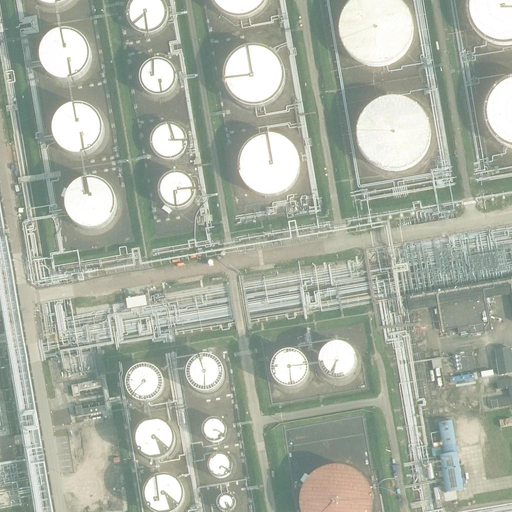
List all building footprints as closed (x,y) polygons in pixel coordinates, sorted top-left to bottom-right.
[(28,0),(33,6),(52,12),(67,7),(72,0),(28,0)] [(126,20),(130,30),(139,38),(150,39),(159,36),(165,28),(167,19),(165,10),(159,3),(152,0),(140,0),(132,5),(128,12),(126,20)] [(210,0),(213,6),(223,15),(235,19),(250,17),(261,11),(268,1),(268,0),(210,0)] [(347,50),(361,61),(383,64),(400,58),(411,45),(416,24),(410,5),(404,0),(349,0),(341,14),(339,32),(347,50)] [(472,32),(486,43),(509,47),(511,45),(511,0),(465,0),(464,14),(472,32)] [(45,81),(63,87),(78,82),(88,70),(90,55),(84,42),(71,34),(55,33),(42,41),(35,54),(36,68),(45,81)] [(221,80),(227,94),(237,103),(249,107),(264,105),(275,99),(282,89),(286,76),(284,64),(280,56),(270,47),(258,42),(245,43),(236,47),(226,56),(221,67),(221,80)] [(136,85),(140,95),(149,103),(160,104),(169,101),(176,92),(177,84),(175,75),(169,68),(161,64),(151,65),(142,70),(138,77),(136,85)] [(488,134),(502,145),(511,146),(511,73),(505,74),(491,83),(482,98),(481,116),(488,134)] [(362,156),(376,167),(399,171),(415,164),(426,151),(431,131),(425,111),(413,100),(396,94),(379,96),(365,105),(356,120),(354,138),(362,156)] [(59,156),(77,162),(92,157),(102,144),(103,130),(97,117),(85,108),(69,108),(56,115),(49,128),(50,143),(59,156)] [(148,140),(152,151),(161,158),(172,160),(181,156),(188,148),(189,139),(187,130),(181,124),(173,120),(163,120),(154,125),(150,132),(148,140)] [(237,169),(243,183),(253,191),(265,195),(281,194),(291,187),(299,177),(302,165),(300,153),(296,144),(287,136),(274,131),(262,132),(252,136),(243,145),(238,155),(237,169)] [(156,195),(159,206),(168,213),(179,215),(188,211),(195,203),(197,194),(195,185),(189,178),(180,175),(171,175),(162,180),(157,187),(156,195)] [(71,229),(89,235),(104,230),(114,217),(116,202),(110,190),(97,181),(81,181),(68,188),(61,201),(62,216),(71,229)] [(511,280),(407,297),(409,312),(436,307),(440,332),(457,329),(458,333),(470,331),(470,335),(491,331),(486,299),(511,295),(511,296),(511,280)] [(147,296),(127,298),(128,308),(148,306),(147,296)] [(356,364),(356,360),(355,356),(353,353),(350,350),(347,348),(344,346),(339,345),(337,345),(332,346),(329,347),(326,349),(324,351),(321,354),(320,358),(319,361),(319,365),(319,369),(320,372),(322,375),(325,378),(328,380),(331,382),(335,383),(338,383),(342,382),(345,381),(349,379),(351,377),(353,375),(355,372),(356,368),(356,364)] [(495,351),(498,376),(511,373),(511,362),(510,349),(495,351)] [(308,373),(308,372),(308,368),(307,365),(305,361),(302,358),(299,356),(296,354),(291,354),(288,353),(284,354),(281,355),(278,357),(276,359),(273,363),(272,366),(271,369),(271,373),(271,377),(272,380),(274,384),(277,386),(280,389),(283,390),(287,391),(290,391),(294,391),(297,389),(301,387),(303,385),(305,383),(307,380),(308,376),(308,373)] [(223,379),(223,378),(223,374),(222,371),(220,367),(217,364),(214,362),(211,360),(207,359),(204,359),(199,360),(196,361),(193,363),(191,365),(188,368),(187,372),(186,375),(186,379),(186,383),(187,386),(189,390),(192,392),(195,394),(198,396),(202,397),(205,397),(209,396),(213,395),(216,393),(218,391),(220,389),(222,386),(223,382),(223,379)] [(432,361),(433,370),(441,369),(440,360),(432,361)] [(164,387),(164,383),(163,379),(161,376),(158,373),(155,371),(152,369),(147,368),(144,368),(140,369),(137,370),(134,372),(132,373),(129,377),(128,380),(127,384),(127,387),(127,391),(128,395),(130,398),(133,401),(136,403),(139,405),(143,406),(146,406),(150,405),(153,404),(157,402),(159,400),(161,397),(163,395),(164,391),(164,387)] [(511,406),(511,380),(497,383),(498,390),(508,388),(510,399),(497,401),(491,402),(492,409),(498,408),(511,406)] [(73,397),(80,396),(79,392),(102,388),(101,381),(71,386),(73,397)] [(105,413),(104,406),(82,410),(82,406),(75,407),(77,418),(105,413)] [(202,436),(210,443),(220,443),(228,435),(226,424),(218,418),(210,418),(202,425),(202,436)] [(439,423),(445,455),(457,453),(452,421),(439,423)] [(174,443),(174,439),(173,435),(171,431),(168,428),(165,426),(162,425),(157,424),(155,424),(150,424),(147,426),(144,427),(142,429),(139,433),(138,436),(137,440),(137,443),(137,447),(138,450),(140,454),(143,456),(146,459),(149,460),(153,461),(156,461),(160,461),(163,460),(167,457),(169,456),(171,453),(173,450),(174,446),(174,443)] [(463,491),(457,453),(445,455),(440,456),(446,494),(463,491)] [(206,472),(214,480),(225,479),(232,471),(230,460),(223,454),(214,455),(207,461),(206,472)] [(373,511),(375,504),(374,496),(371,488),(367,481),(361,475),(354,470),(346,467),(337,466),(329,467),(321,469),(314,474),(307,480),(303,487),(300,495),(299,503),(300,511),(299,511),(373,511)] [(185,496),(184,496),(184,492),(183,488),(181,485),(178,482),(175,480),(172,478),(168,477),(165,477),(160,478),(157,479),(155,481),(152,483),(149,486),(148,490),(147,493),(147,497),(147,501),(148,504),(151,507),(153,510),(155,511),(175,511),(177,511),(179,509),(181,507),(183,504),(184,500),(185,496)] [(236,504),(236,503),(235,500),(234,498),(233,496),(231,494),(230,493),(228,493),(226,492),(224,492),(221,493),(217,495),(215,499),(214,501),(214,503),(214,505),(215,508),(217,511),(231,511),(232,511),(235,508),(236,506),(236,504)]
